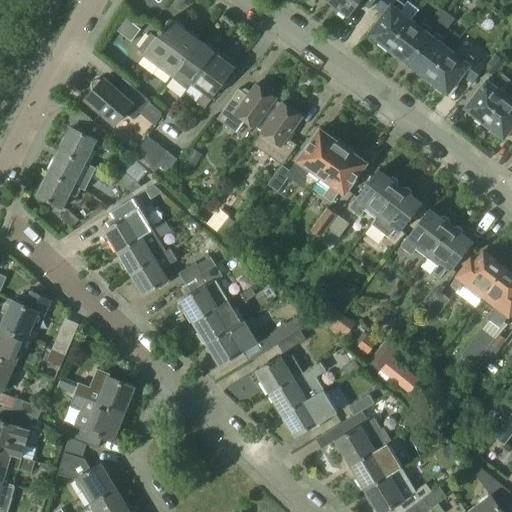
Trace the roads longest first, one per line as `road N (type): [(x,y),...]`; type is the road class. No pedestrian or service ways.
road 1 (residential): [(511,202),(244,0)]
road 2 (residential): [(170,374),(14,227)]
road 3 (residential): [(95,0),(0,181)]
road 4 (residential): [(318,511),(170,374)]
road 5 (residential): [(167,511),(136,460),(155,394),(170,374)]
